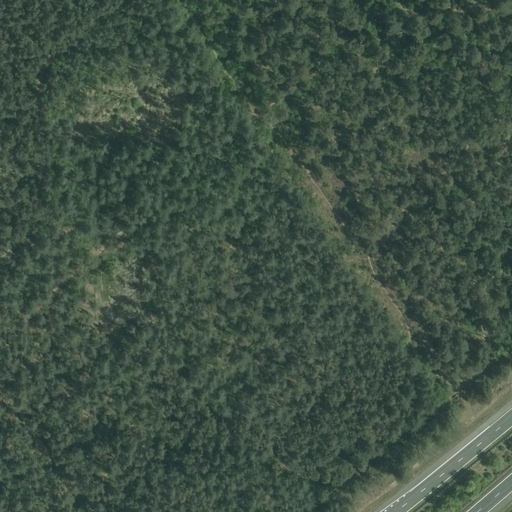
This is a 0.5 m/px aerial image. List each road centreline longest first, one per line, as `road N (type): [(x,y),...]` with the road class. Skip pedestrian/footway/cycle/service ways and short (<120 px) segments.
road 1 (track): [(511,349),(307,511)]
road 2 (track): [(92,511),(0,392)]
road 3 (motorway): [(511,417),(396,511)]
